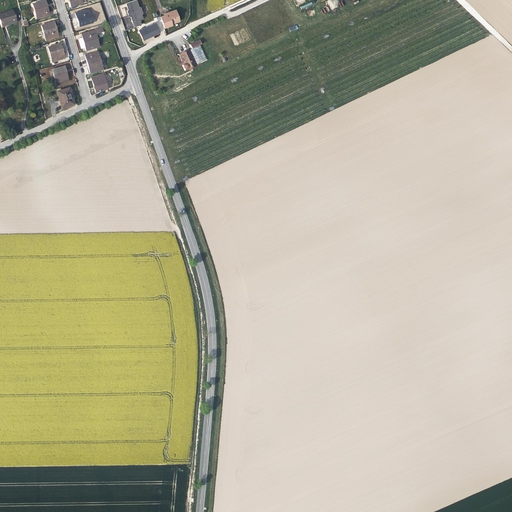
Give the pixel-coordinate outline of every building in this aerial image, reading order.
[(130,16),(134,27),(141,24),(139,20),(143,19),(141,14),(142,14),(140,7),(139,8),(136,0),(134,0),(126,3),(128,10),(126,10),(128,15),(129,14),(130,16)] [(295,0),(301,13),(328,0),(295,0)] [(36,19),(50,16),(47,6),(45,1),(32,5),(36,19)] [(88,9),(74,13),(77,21),(78,27),(92,23),(88,9)] [(11,24),(17,22),(12,10),(0,14),(0,23),(1,26),(8,24),(10,23),(11,24)] [(179,21),(176,10),(170,11),(170,12),(168,13),(168,12),(164,14),(164,15),(160,17),(164,28),(172,25),(171,23),(179,21)] [(55,27),(54,22),(40,26),(45,41),(58,37),(55,27)] [(138,30),(143,40),(160,32),(155,22),(138,30)] [(95,30),(81,34),(82,38),(78,39),(80,45),(81,49),(85,48),(86,51),(100,47),(95,30)] [(189,44),(191,48),(201,44),(199,40),(189,44)] [(62,50),(60,44),(47,48),(51,63),(65,59),(62,50)] [(199,64),(191,48),(188,50),(196,65),(199,64)] [(188,50),(178,54),(181,61),(183,64),(182,65),(184,70),(187,69),(189,70),(191,69),(192,67),(196,65),(188,50)] [(98,52),(84,56),(87,65),(90,74),(103,70),(98,52)] [(66,71),(64,66),(51,70),(55,85),(68,81),(66,71)] [(103,74),(91,77),(94,87),(95,93),(107,89),(103,74)] [(57,92),(62,108),(72,105),(70,97),(68,89),(57,92)]
